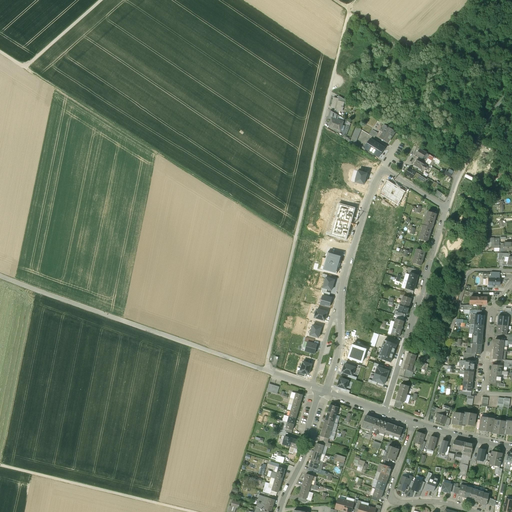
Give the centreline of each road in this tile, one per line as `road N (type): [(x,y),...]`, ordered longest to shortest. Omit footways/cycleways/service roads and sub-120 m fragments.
road 1 (track): [(294,238),(25,69)]
road 2 (unclassified): [(264,370),(0,276)]
road 3 (residential): [(385,412),(446,207)]
road 4 (track): [(192,511),(0,465)]
road 5 (track): [(424,425),(468,269)]
road 6 (residential): [(339,314),(351,248),(382,167)]
road 7 (residential): [(511,282),(489,317),(483,393),(511,395)]
road 8 (unclassified): [(511,87),(446,207)]
road 9 (residential): [(278,511),(309,440),(320,389)]
